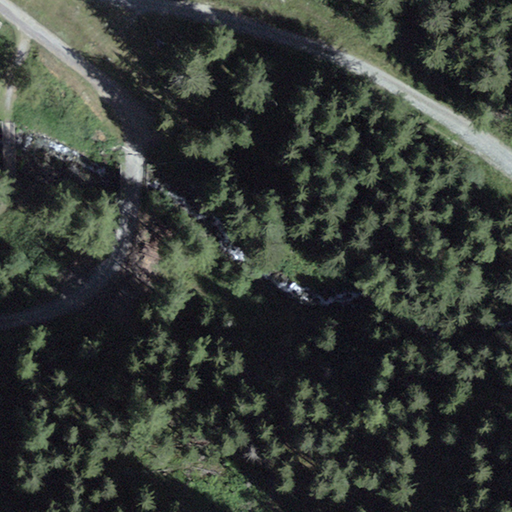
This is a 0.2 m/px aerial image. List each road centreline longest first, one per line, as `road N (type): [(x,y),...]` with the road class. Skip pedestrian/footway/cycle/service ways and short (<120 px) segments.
road 1 (track): [(28,25),(125,102),(135,155),(130,241),(103,286),(34,316),(0,319)]
road 2 (track): [(511,156),(310,47),(122,0)]
